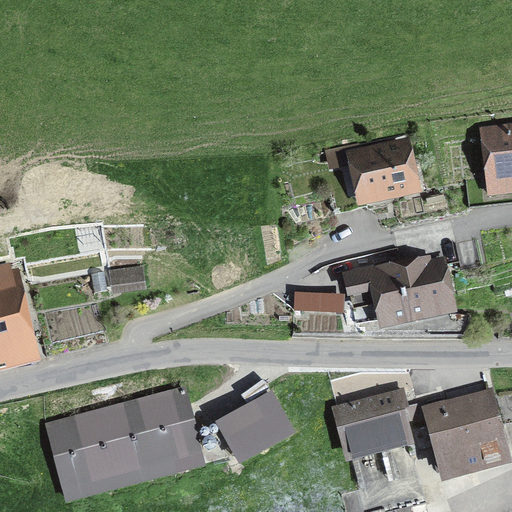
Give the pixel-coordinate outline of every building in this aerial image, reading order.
[(487,178),(487,180),(466,183),(469,209),(511,203),(511,131),(487,134),(493,178),(487,178)] [(358,171),(327,178),(335,215),(367,207),(365,199),(413,189),(404,147),(355,158),(358,171)] [(439,263),(376,275),(382,301),(385,321),(448,309),(439,263)] [(0,358),(29,352),(9,266),(0,268),(0,358)] [(113,290),(144,284),(141,270),(111,275),(113,290)] [(353,307),(382,301),(376,275),(376,270),(347,275),(353,307)] [(345,313),(346,292),(296,291),(295,312),(345,313)] [(441,382),(337,409),(363,511),(393,511),(394,511),(414,511),(413,507),(425,504),(399,402),(406,400),(408,407),(439,399),(437,388),(442,387),(441,382)] [(444,475),(506,458),(486,382),(441,394),(445,408),(427,412),(444,475)] [(195,452),(200,450),(184,390),(47,426),(67,500),(198,465),(195,452)] [(272,397),(220,426),(239,461),(292,432),(272,397)]
